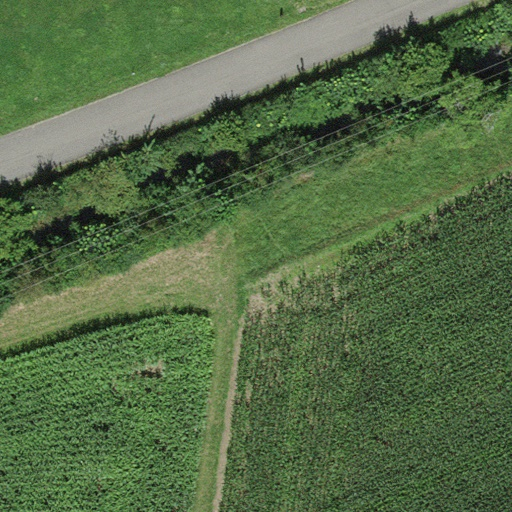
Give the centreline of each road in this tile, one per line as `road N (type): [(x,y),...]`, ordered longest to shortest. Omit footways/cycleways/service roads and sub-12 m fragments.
road 1 (unclassified): [(0,163),(79,141),(408,0)]
road 2 (track): [(196,358),(181,511)]
